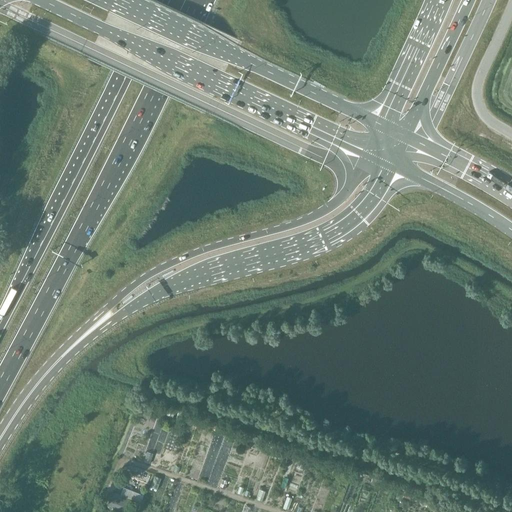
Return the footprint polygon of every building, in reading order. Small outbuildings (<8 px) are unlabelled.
[(150,463),(153,454),(147,452),(144,461),(150,463)] [(155,475),(150,487),(157,490),(162,478),(155,475)] [(226,490),(229,482),(223,479),(220,487),(226,490)] [(144,496),(123,487),(121,495),(141,503),(144,496)] [(263,502),(266,492),(260,489),(256,500),(263,502)] [(107,506),(124,511),(126,511),(131,499),(112,492),(107,506)] [(283,508),(288,510),(293,498),(287,496),(283,508)]
